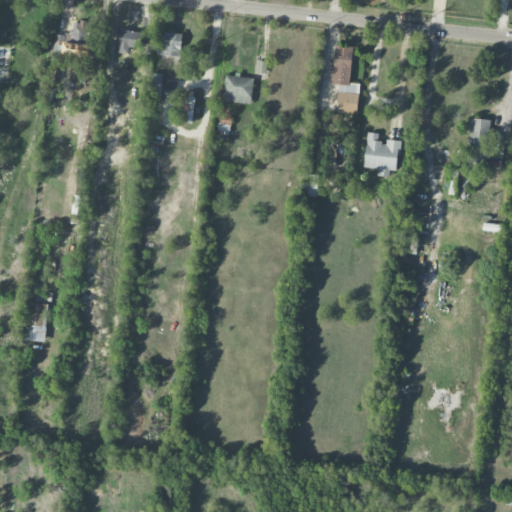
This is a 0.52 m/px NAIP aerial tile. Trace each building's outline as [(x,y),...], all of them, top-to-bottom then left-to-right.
[(65,21),(65,32),(56,32),(56,46),(75,47),(75,45),(88,45),(89,22),(65,21)] [(142,30),(119,29),(118,52),(129,53),(129,47),(141,48),(142,30)] [(163,61),(180,61),(181,33),(163,32),(162,45),(157,45),(156,54),(163,54),(163,61)] [(350,82),(353,46),(335,44),(331,83),(339,84),(336,111),(357,113),(360,83),(350,82)] [(0,81),(10,82),(11,45),(0,45),(0,81)] [(51,79),(60,79),(59,59),(57,59),(57,61),(51,61),(51,79)] [(162,73),(150,73),(149,95),(161,95),(162,73)] [(223,101),(252,103),(253,77),(225,75),(223,101)] [(183,122),(193,122),(194,96),(184,96),(183,122)] [(467,162),(487,163),(490,119),(470,118),(467,162)] [(400,140),(386,139),(385,142),(378,141),(378,133),(367,132),(364,167),(378,168),(377,175),(389,176),(390,170),(397,170),(400,140)] [(47,303),(27,302),(26,341),(46,341),(47,303)]
